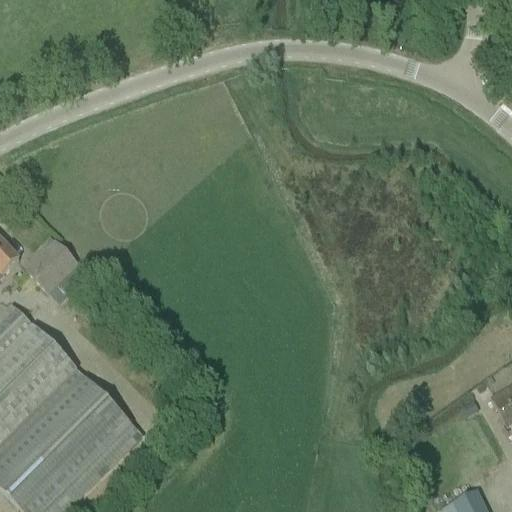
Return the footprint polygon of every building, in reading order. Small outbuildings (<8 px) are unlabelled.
[(0,281),(1,282),(18,266),(0,247),(0,281)] [(25,276),(39,291),(47,299),(59,311),(89,282),(77,270),(55,247),(25,276)] [(11,311),(0,322),(0,497),(14,511),(71,511),(141,442),(11,311)] [(511,391),(490,404),(507,434),(511,430),(511,391)] [(472,407),(461,413),(465,422),(477,416),(472,407)] [(442,511),(483,511),(477,498),(442,511)]
